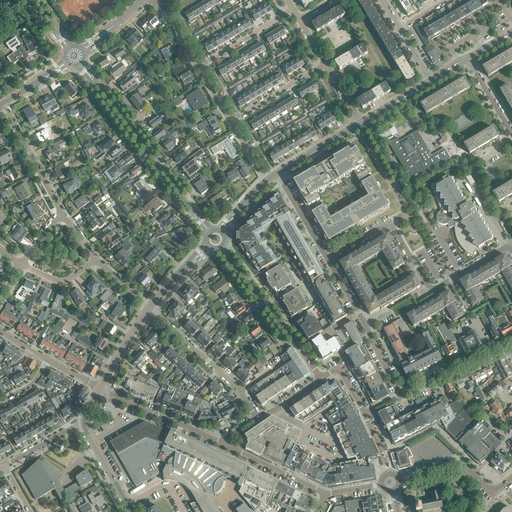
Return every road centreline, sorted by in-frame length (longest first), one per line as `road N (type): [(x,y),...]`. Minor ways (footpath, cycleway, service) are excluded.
road 1 (tertiary): [(209,232),(80,63)]
road 2 (unclassified): [(319,379),(221,247)]
road 3 (residential): [(504,248),(430,288),(389,222)]
road 4 (unclassified): [(257,418),(241,391),(147,309)]
road 5 (residential): [(400,396),(327,258)]
road 6 (unclassified): [(223,443),(99,387)]
road 7 (residential): [(61,216),(2,105)]
